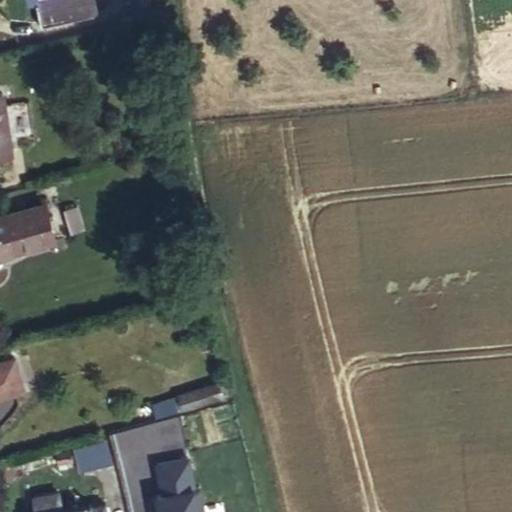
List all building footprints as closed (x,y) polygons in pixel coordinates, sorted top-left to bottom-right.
[(60,0),(62,12),(35,16),(38,39),(93,32),(88,0),(60,0)] [(150,0),(134,0),(136,33),(152,32),(150,0)] [(0,228),(0,267),(54,256),(46,219),(0,228)] [(0,375),(0,410),(19,406),(10,373),(0,375)] [(208,394),(191,399),(195,415),(219,409),(216,398),(209,399),(208,394)] [(191,399),(168,404),(171,420),(195,415),(191,399)] [(171,420),(168,404),(142,411),(146,426),(171,420)] [(111,463),(117,487),(227,463),(220,437),(111,463)] [(64,464),(54,467),(55,476),(66,473),(64,464)]
